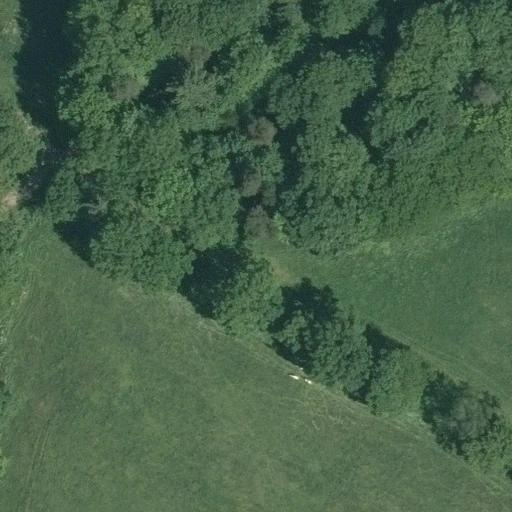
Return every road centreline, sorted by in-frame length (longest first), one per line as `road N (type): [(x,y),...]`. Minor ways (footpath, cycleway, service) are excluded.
road 1 (unclassified): [(0,205),(61,162),(0,107)]
road 2 (track): [(300,0),(198,69)]
